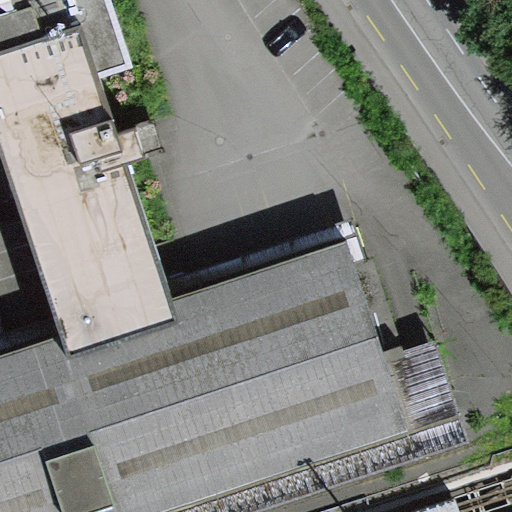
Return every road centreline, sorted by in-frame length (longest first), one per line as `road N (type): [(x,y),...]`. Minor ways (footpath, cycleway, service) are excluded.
road 1 (unknown): [(180,0),(286,174)]
road 2 (primary): [(408,0),(511,161)]
